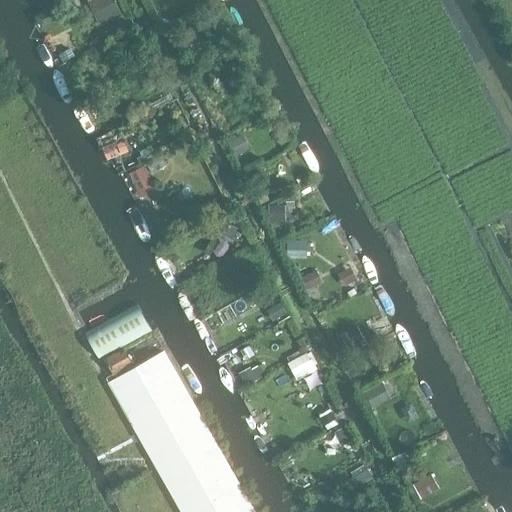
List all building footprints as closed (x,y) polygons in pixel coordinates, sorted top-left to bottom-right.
[(121,17),(113,0),(96,0),(89,4),(100,27),(121,17)] [(141,302),(86,327),(98,353),(153,329),(141,302)] [(113,376),(133,365),(123,348),(105,358),(113,376)] [(310,349),(290,359),(299,377),(319,366),(310,349)] [(255,511),(164,351),(108,382),(181,511),(255,511)] [(383,380),(367,388),(374,403),(391,395),(383,380)]
